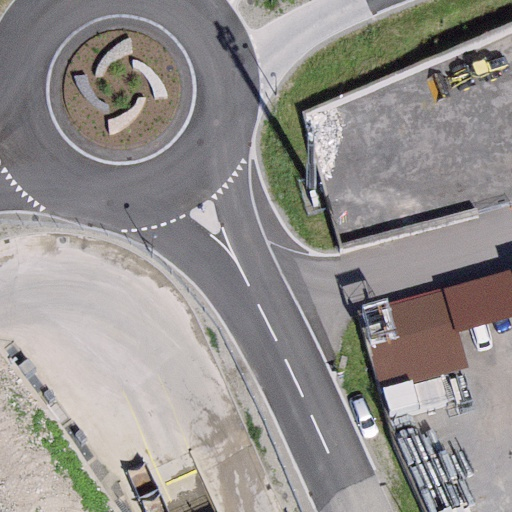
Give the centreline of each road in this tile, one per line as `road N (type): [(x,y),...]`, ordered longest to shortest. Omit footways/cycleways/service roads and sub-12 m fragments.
road 1 (tertiary): [(73,131),(104,181),(158,205),(216,195),(269,132),(257,51)]
road 2 (tertiary): [(257,51),(214,13),(158,4),(106,27),(75,74),(73,131)]
